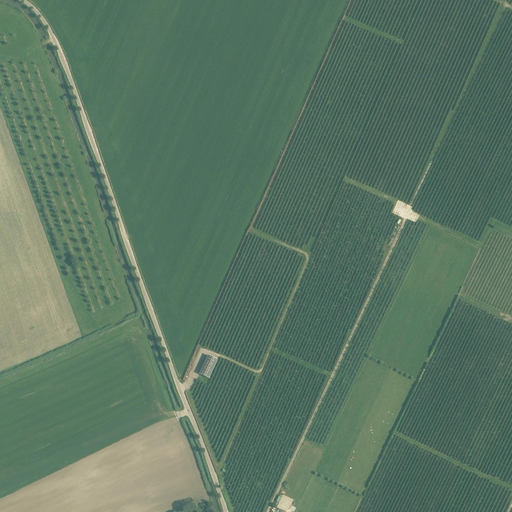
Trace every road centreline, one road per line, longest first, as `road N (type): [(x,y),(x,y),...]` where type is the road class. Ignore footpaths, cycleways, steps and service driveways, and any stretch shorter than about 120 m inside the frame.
road 1 (unclassified): [(226,511),(60,53),(22,0)]
road 2 (track): [(353,0),(251,229),(305,253),(306,263),(260,370),(209,352)]
road 3 (track): [(418,217),(408,212),(270,505)]
road 4 (track): [(344,18),(400,43),(307,257)]
road 5 (track): [(511,7),(505,4),(408,212),(396,201)]
road 6 (track): [(511,486),(393,432)]
